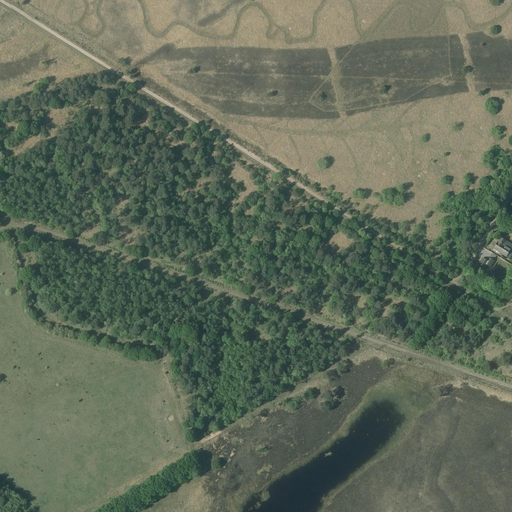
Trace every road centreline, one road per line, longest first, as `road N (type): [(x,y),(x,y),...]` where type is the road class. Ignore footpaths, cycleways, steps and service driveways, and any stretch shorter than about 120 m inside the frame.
road 1 (track): [(497,311),(0,0)]
road 2 (track): [(511,386),(35,227),(0,229)]
